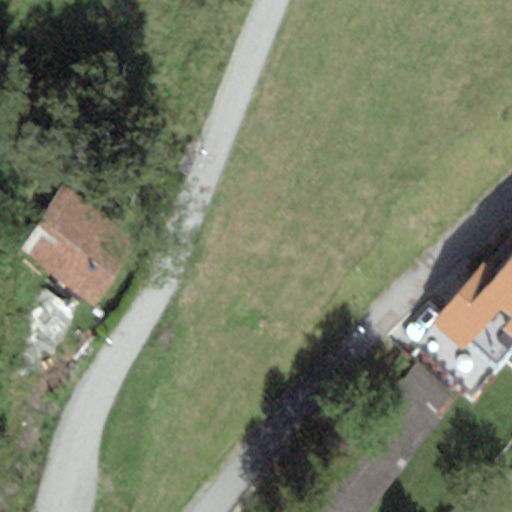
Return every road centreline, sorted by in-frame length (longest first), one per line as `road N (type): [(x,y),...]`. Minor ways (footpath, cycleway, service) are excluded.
road 1 (unclassified): [(266,0),(192,204),(102,392),(61,511)]
road 2 (unclassified): [(208,511),(377,322),(511,191)]
